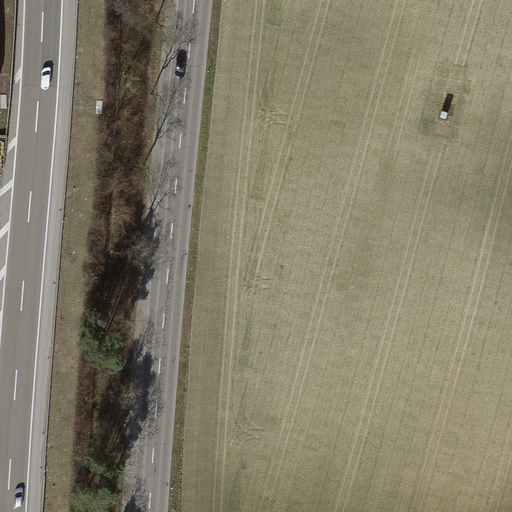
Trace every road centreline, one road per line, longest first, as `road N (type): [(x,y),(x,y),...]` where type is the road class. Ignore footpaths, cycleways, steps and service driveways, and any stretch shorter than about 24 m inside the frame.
road 1 (secondary): [(150,511),(195,0)]
road 2 (motorway): [(0,433),(22,296),(43,0)]
